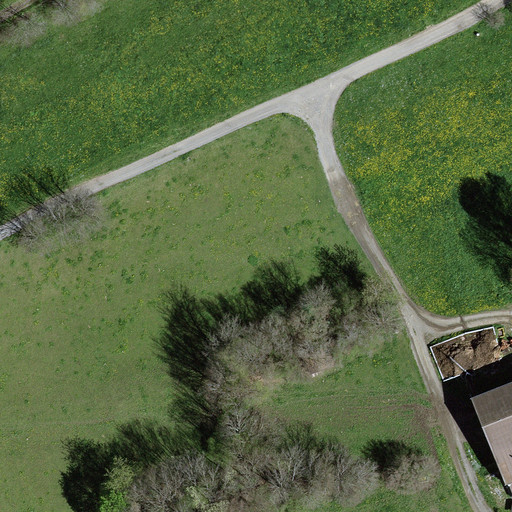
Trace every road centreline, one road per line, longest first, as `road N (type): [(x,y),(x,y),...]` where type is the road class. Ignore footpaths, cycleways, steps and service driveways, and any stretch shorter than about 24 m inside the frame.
road 1 (unclassified): [(309,92),(337,183),(409,325),(479,511)]
road 2 (unclassified): [(0,233),(309,92)]
road 3 (unclassified): [(309,92),(502,0)]
